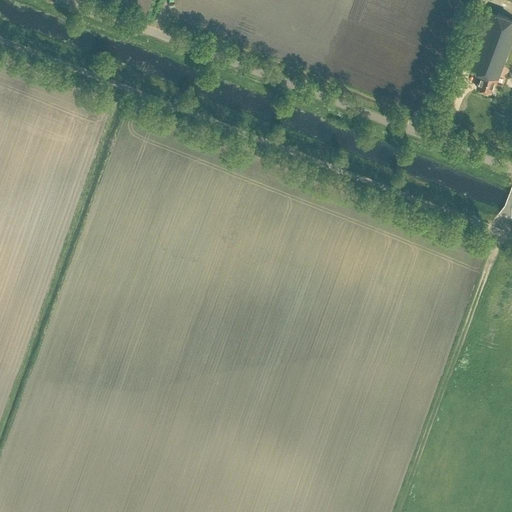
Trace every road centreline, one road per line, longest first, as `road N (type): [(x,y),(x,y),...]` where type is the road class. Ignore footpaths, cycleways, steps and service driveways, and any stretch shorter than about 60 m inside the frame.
road 1 (unclassified): [(496,230),(0,38)]
road 2 (unclassified): [(511,168),(70,0)]
road 3 (track): [(496,230),(401,511)]
